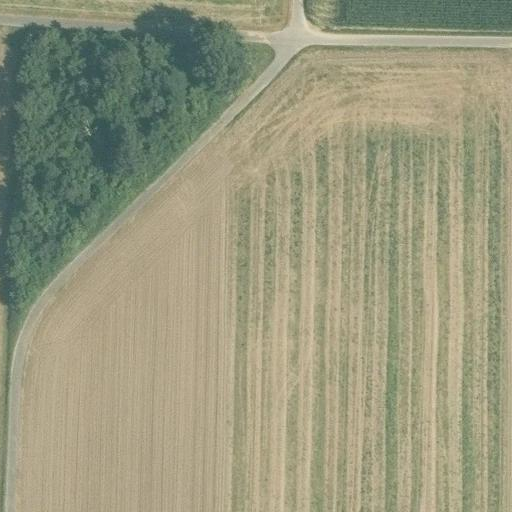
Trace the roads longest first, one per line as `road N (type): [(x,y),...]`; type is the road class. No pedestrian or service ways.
road 1 (track): [(11,511),(18,369),(47,299),(299,42)]
road 2 (track): [(299,42),(0,23)]
road 3 (track): [(511,45),(299,42)]
